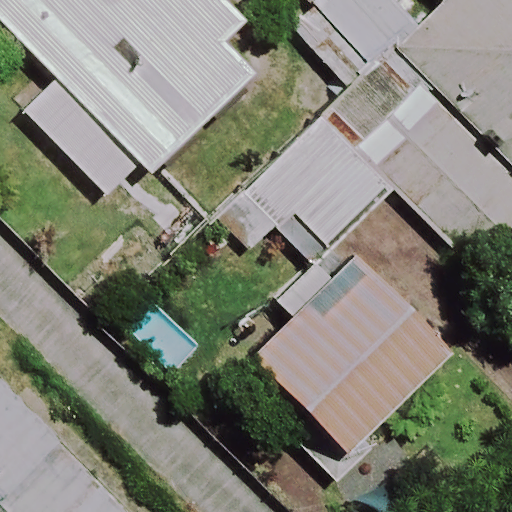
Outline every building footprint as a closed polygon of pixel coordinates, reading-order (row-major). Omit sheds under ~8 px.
[(0,0),(0,29),(145,177),(252,72),(219,39),(247,11),(236,0),(0,0)] [(317,111),(390,182),(475,264),(511,226),(511,180),(510,179),(511,177),(511,0),(422,0),(401,22),(381,0),(313,0),(287,24),(319,60),(290,85),(317,111)] [(308,266),(330,244),(390,182),(317,111),(308,119),(235,194),(308,266)] [(330,244),(308,266),(232,347),(341,450),(439,346),(330,244)] [(0,505),(56,452),(0,392),(0,505)] [(0,505),(0,511),(113,511),(56,452),(0,505)]
